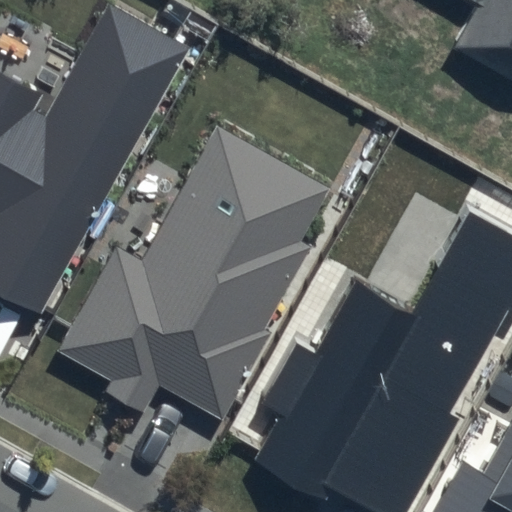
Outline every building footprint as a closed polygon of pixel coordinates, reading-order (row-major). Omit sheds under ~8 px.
[(511,0),(463,0),(471,4),(446,47),(511,83),(511,0)] [(189,47),(106,1),(44,112),(36,108),(44,95),(0,70),(0,287),(41,311),(189,47)] [(328,189),(215,126),(141,258),(116,245),(58,349),(112,379),(105,391),(145,413),(160,387),(222,421),(271,332),(264,329),(308,250),(297,243),(328,189)] [(511,329),(511,228),(466,203),(407,307),(356,279),(316,350),(298,340),(266,398),(287,410),(259,459),(329,498),(335,487),(380,511),(410,511),(463,419),(452,413),(495,338),(504,344),(511,329)] [(511,511),(511,427),(485,475),(462,462),(434,511),(511,511)]
